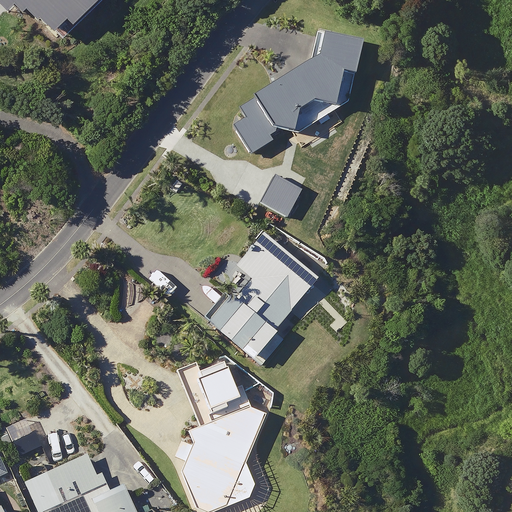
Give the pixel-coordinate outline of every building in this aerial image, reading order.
[(21,17),(25,13),(37,25),(39,24),(58,44),(105,0),(0,0),(0,9),(5,15),(12,8),(21,17)] [(296,136),(330,115),(344,106),(355,64),(359,46),(314,36),(309,59),(235,104),(243,118),(231,126),(249,156),(272,142),(265,130),(296,136)] [(299,192),(275,178),(259,204),(284,218),(299,192)] [(205,324),(251,364),(253,362),(258,366),(292,327),(283,319),(313,284),(259,237),(233,267),(248,279),(233,298),(230,295),(205,324)] [(182,462),(179,471),(195,510),(198,511),(218,511),(248,500),(251,487),(243,466),(267,412),(232,391),(221,359),(190,370),(206,416),(197,431),(184,427),(171,458),(182,462)] [(132,511),(122,486),(104,494),(88,456),(24,483),(36,511),(132,511)] [(0,511),(11,511),(9,505),(0,508),(0,475),(4,474),(0,464),(0,511)]
